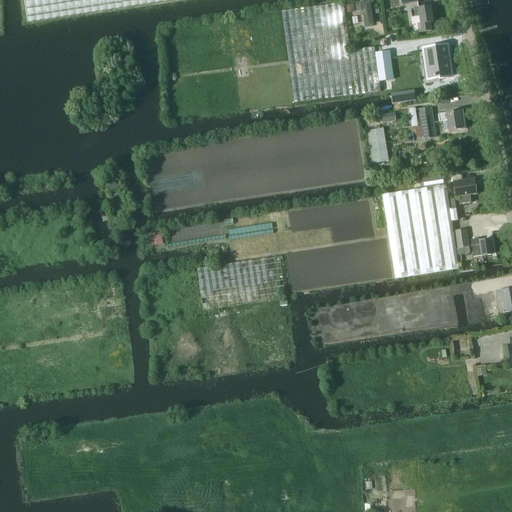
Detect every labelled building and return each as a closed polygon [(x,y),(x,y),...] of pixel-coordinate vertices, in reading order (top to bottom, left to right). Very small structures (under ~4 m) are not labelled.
[(176,0),(24,0),(28,23),(176,0)] [(364,28),(373,27),(369,2),(355,4),(357,12),(362,11),(364,28)] [(343,3),(282,12),(294,102),(381,91),(375,48),(350,51),(343,3)] [(354,4),(346,5),(347,13),(355,12),(354,4)] [(418,8),(410,10),(412,17),(419,16),(421,24),(418,24),(419,33),(431,31),(430,23),(433,22),(430,4),(417,7),(418,8)] [(444,45),(425,48),(429,76),(433,75),(433,76),(436,76),(435,75),(437,74),(438,78),(444,77),(449,76),(444,45)] [(387,46),(375,48),(381,91),(393,89),(387,46)] [(414,91),(391,94),(392,104),(415,100),(414,91)] [(436,137),(431,108),(418,110),(423,139),(436,137)] [(462,110),(459,110),(446,112),(446,113),(438,115),(439,121),(442,121),(444,131),(462,128),(464,128),(462,110)] [(395,113),(382,115),(383,123),(396,121),(395,113)] [(383,128),(366,131),(373,164),(389,161),(383,128)] [(445,177),(434,178),(435,185),(446,183),(445,177)] [(475,179),(453,181),(455,197),(459,197),(459,204),(471,203),(470,195),(477,195),(475,179)] [(121,190),(115,181),(105,188),(112,199),(120,194),(118,191),(121,190)] [(455,208),(450,209),(446,185),(383,195),(395,278),(459,269),(457,255),(454,231),(452,221),(457,220),(455,208)] [(467,229),(454,231),(457,255),(470,254),(467,229)] [(163,231),(149,232),(150,245),(164,244),(163,231)] [(479,238),(471,240),(474,257),(493,254),(491,239),(480,241),(479,238)] [(286,298),(280,257),(197,269),(203,311),(286,298)] [(484,318),(481,299),(494,297),(491,281),(478,283),(313,311),(318,343),(404,329),(404,330),(484,318)] [(505,312),(511,310),(511,287),(496,291),(498,301),(502,300),(505,312)]
